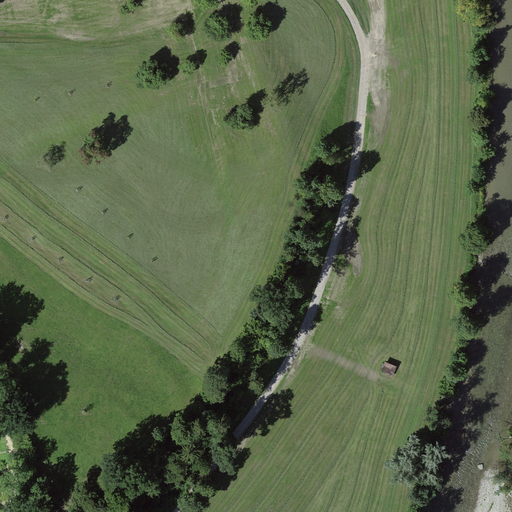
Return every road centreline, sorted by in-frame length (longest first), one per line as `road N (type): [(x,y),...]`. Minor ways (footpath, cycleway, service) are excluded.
road 1 (track): [(340,0),(365,44),(368,67),(328,275),(286,368),(179,511)]
road 2 (track): [(185,12),(87,34),(0,28)]
